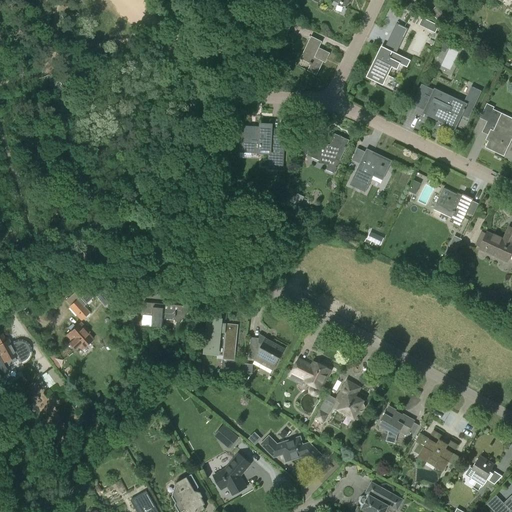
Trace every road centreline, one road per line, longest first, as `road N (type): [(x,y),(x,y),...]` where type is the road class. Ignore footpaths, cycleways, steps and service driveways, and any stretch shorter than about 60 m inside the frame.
road 1 (residential): [(511,420),(259,278)]
road 2 (residential): [(511,187),(330,101)]
road 3 (unclassified): [(160,185),(92,247),(0,289)]
road 4 (track): [(43,272),(0,138)]
road 5 (residential): [(195,94),(330,101)]
